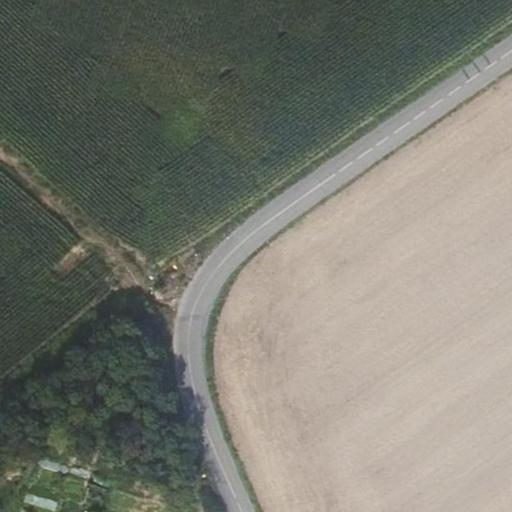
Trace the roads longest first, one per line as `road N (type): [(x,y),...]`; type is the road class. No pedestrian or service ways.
road 1 (residential): [(240,511),(164,339),(173,299),(511,54)]
road 2 (track): [(0,156),(152,291),(173,299)]
